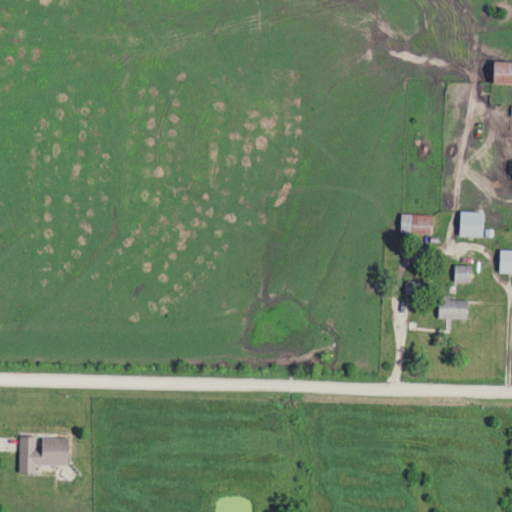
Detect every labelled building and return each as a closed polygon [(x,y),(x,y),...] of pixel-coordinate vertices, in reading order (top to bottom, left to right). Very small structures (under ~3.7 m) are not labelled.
[(487,84),(511,84),(511,61),(487,61),(487,84)] [(481,236),(482,212),(455,211),(455,236),(481,236)] [(431,234),(431,214),(397,214),(396,234),(431,234)] [(495,273),(511,273),(511,249),(495,250),(495,273)] [(450,282),(468,282),(468,265),(450,265),(450,282)] [(434,319),(465,319),(465,298),(434,298),(434,319)] [(15,437),(15,473),(31,474),(31,464),(64,465),(65,438),(15,437)]
